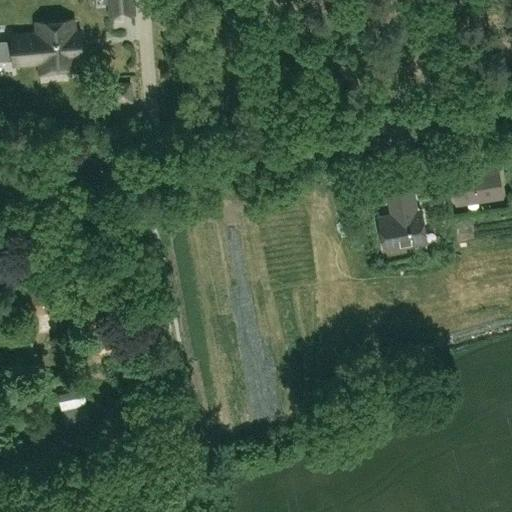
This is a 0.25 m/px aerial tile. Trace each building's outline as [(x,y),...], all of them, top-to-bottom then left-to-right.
[(107,0),(109,19),(135,14),(133,0),(107,0)] [(74,30),(73,18),(35,22),(36,34),(11,36),(12,60),(38,57),(40,73),(51,73),(51,69),(66,68),(66,71),(78,70),(76,54),(82,54),(80,30),(74,30)] [(112,102),(133,99),(131,79),(110,81),(112,102)] [(502,194),(498,168),(449,176),(453,202),(502,194)] [(388,191),(392,214),(378,216),(383,247),(425,240),(420,208),(415,209),(412,188),(388,191)] [(21,297),(23,317),(59,313),(57,293),(43,294),(42,285),(29,287),(30,296),(21,297)] [(58,392),(63,423),(65,426),(89,421),(83,390),(82,387),(58,392)]
